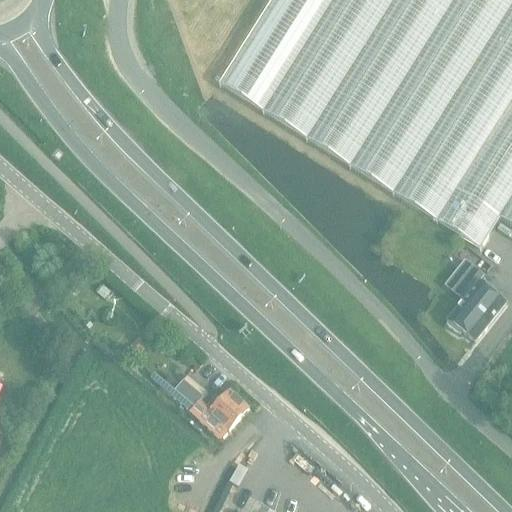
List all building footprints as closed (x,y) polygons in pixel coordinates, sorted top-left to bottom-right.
[(511,0),(274,0),(219,88),(481,252),(499,221),(511,229),(511,0)] [(389,218),(389,217),(388,210),(384,203),(377,198),(373,196),(369,196),(365,196),(360,197),(355,200),(353,202),(351,204),(348,209),(347,217),(348,225),(350,228),(353,232),(359,236),(366,238),(374,237),(378,235),(382,233),(385,230),(388,225),(389,218)] [(45,273),(56,262),(49,256),(38,267),(45,273)] [(468,265),(447,291),(463,304),(447,323),(449,325),(448,329),(458,337),(461,335),(474,346),(505,307),(478,285),(484,278),(468,265)] [(100,285),(94,293),(106,303),(112,295),(100,285)] [(41,319),(32,325),(39,337),(49,331),(41,319)] [(138,336),(130,346),(140,354),(148,345),(138,336)] [(187,377),(169,398),(220,443),(239,423),(248,412),(228,395),(221,404),(216,399),(207,409),(201,403),(208,395),(187,377)]
